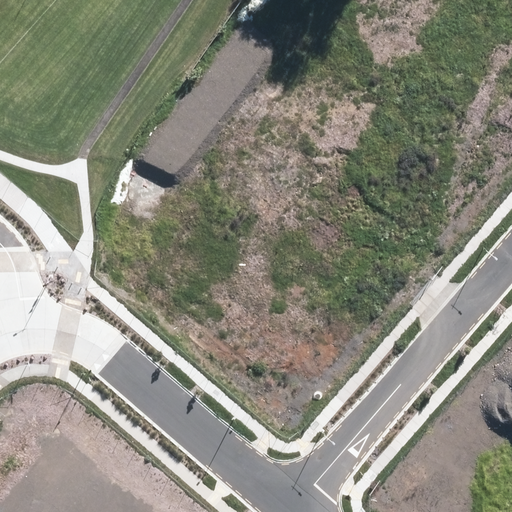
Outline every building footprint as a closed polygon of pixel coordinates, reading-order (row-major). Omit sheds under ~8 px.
[(427,0),(373,0),(387,23),(427,0)] [(347,89),(270,22),(177,129),(254,195),(347,89)] [(175,188),(139,170),(129,191),(164,209),(175,188)] [(195,185),(119,275),(260,393),(332,304),(195,185)] [(324,363),(322,370),(303,365),(298,381),(317,387),(353,398),(361,374),(324,363)] [(169,407),(91,388),(65,500),(106,510),(109,498),(120,501),(134,441),(160,447),(169,407)] [(218,435),(191,430),(183,468),(170,466),(160,511),(234,511),(240,484),(209,478),(218,435)] [(340,455),(292,444),(276,511),(330,511),(334,498),(355,503),(360,481),(335,475),(340,455)] [(511,511),(511,501),(500,501),(499,511),(511,511)]
